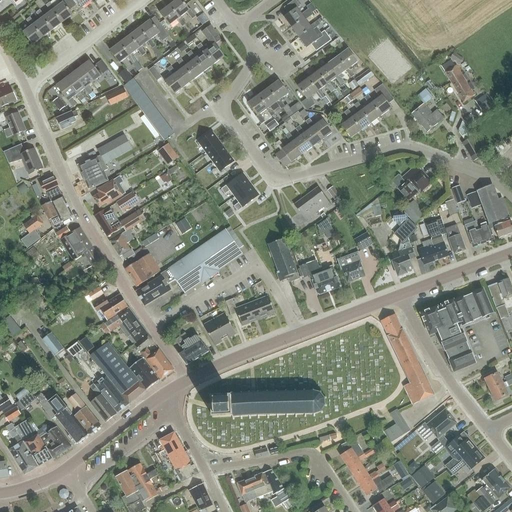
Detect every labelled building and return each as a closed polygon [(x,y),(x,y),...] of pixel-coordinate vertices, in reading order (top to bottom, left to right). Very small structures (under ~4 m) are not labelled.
[(69,11),(74,7),(68,0),(66,0),(64,2),(62,0),(57,0),(60,4),(54,9),(53,10),(62,23),(72,15),(69,11)] [(179,18),(180,17),(186,12),(192,19),(196,16),(190,9),(189,10),(181,0),(176,0),(169,5),(179,18)] [(301,14),(296,8),(300,6),(295,0),(293,0),(284,8),(288,14),(284,18),(291,28),(304,19),(305,20),(312,15),(309,11),(304,15),(303,13),(301,14)] [(53,10),(54,9),(49,2),(46,5),(51,12),(44,16),(43,17),(52,30),(62,23),(53,10)] [(186,24),(180,17),(179,18),(169,5),(159,13),(169,26),(177,20),(182,27),(186,24)] [(43,17),(44,16),(39,10),(36,13),(41,19),(34,24),(33,25),(42,38),(52,30),(43,17)] [(202,25),(208,21),(202,14),(196,18),(202,25)] [(33,25),(34,24),(29,17),(26,20),(31,27),(23,33),(32,45),(42,38),(33,25)] [(310,26),(305,20),(304,19),(291,28),(299,38),(311,28),(312,30),(316,27),(320,25),(318,23),(323,20),(321,18),(310,26)] [(150,20),(140,28),(149,40),(150,39),(157,35),(162,41),(165,38),(170,44),(168,45),(171,49),(176,45),(157,20),(152,23),(150,20)] [(192,20),(187,23),(192,32),(197,30),(192,20)] [(220,49),(216,44),(221,39),(211,25),(201,32),(206,39),(212,46),(205,51),(204,52),(214,64),(224,56),(218,50),(220,49)] [(321,33),(316,27),(312,30),(311,28),(299,38),(306,48),(311,45),(315,51),(331,40),(324,31),(321,33)] [(155,46),(150,39),(149,40),(140,28),(130,35),(139,48),(141,47),(147,42),(152,49),(151,49),(158,58),(163,55),(156,45),(155,46)] [(193,34),(184,41),(187,45),(196,38),(193,34)] [(146,53),(141,47),(139,48),(130,35),(120,43),(129,55),(131,54),(137,50),(142,56),(146,53)] [(136,61),(131,54),(129,55),(120,43),(110,51),(119,63),(127,57),(132,64),(136,61)] [(187,48),(183,43),(177,48),(180,53),(187,48)] [(204,52),(205,51),(200,44),(196,47),(200,51),(194,56),(195,58),(194,59),(204,72),(214,64),(204,52)] [(352,69),(351,67),(357,62),(348,49),(337,57),(347,70),(345,71),(350,78),(354,75),(350,70),(352,69)] [(195,58),(194,56),(190,51),(186,54),(192,61),(186,66),(184,67),(194,79),(204,72),(194,59),(195,58)] [(450,58),(459,64),(462,59),(454,53),(450,58)] [(341,74),(345,71),(347,70),(337,57),(327,64),(337,77),(335,78),(340,85),(342,84),(344,83),(341,79),(343,77),(341,74)] [(184,67),(186,66),(180,59),(177,62),(182,69),(176,73),(174,74),(184,87),(194,79),(184,67)] [(95,65),(102,74),(108,70),(101,60),(95,65)] [(444,73),(451,83),(462,76),(456,65),(454,66),(451,60),(441,67),(445,73),(444,73)] [(103,90),(100,86),(96,80),(101,76),(89,61),(81,67),(92,83),(95,87),(100,93),(103,90)] [(329,83),(335,78),(337,77),(327,64),(317,72),(327,84),(325,85),(330,93),(332,92),(334,90),(329,83)] [(156,81),(161,78),(153,66),(148,70),(156,81)] [(174,74),(176,73),(170,66),(167,69),(172,76),(164,82),(174,94),(184,87),(174,74)] [(88,86),(92,83),(81,67),(73,73),(84,89),(89,95),(92,92),(91,90),(88,86)] [(125,83),(132,79),(125,69),(118,74),(125,83)] [(319,90),(325,85),(327,84),(317,72),(307,79),(317,92),(315,93),(319,98),(320,100),(322,99),(326,105),(329,102),(325,97),(324,97),(319,90)] [(79,92),(84,89),(73,73),(64,80),(76,95),(80,101),(84,99),(79,92)] [(462,76),(451,83),(463,103),(475,95),(471,90),(474,89),(470,83),(470,82),(467,84),(466,81),(468,79),(465,75),(463,76),(462,76)] [(354,80),(359,86),(363,83),(358,77),(354,80)] [(127,91),(137,84),(133,79),(123,86),(127,91)] [(317,99),(319,98),(315,93),(317,92),(307,79),(297,86),(306,99),(301,103),(307,110),(314,104),(309,97),(311,96),(313,100),(315,100),(317,99)] [(71,98),(76,95),(64,80),(56,86),(72,107),(76,105),(71,98)] [(358,86),(354,80),(348,84),(352,90),(358,86)] [(277,101),(276,102),(281,109),(282,108),(285,106),(280,99),(287,93),(278,81),(268,88),(277,101)] [(131,96),(140,89),(137,84),(127,91),(131,96)] [(381,116),(391,108),(388,104),(394,100),(382,84),(374,90),(379,98),(373,102),(371,103),(381,116)] [(0,107),(16,101),(10,87),(0,91),(0,107)] [(362,90),(366,96),(370,93),(366,87),(362,90)] [(128,98),(123,88),(106,96),(110,106),(128,98)] [(270,107),(276,102),(277,101),(268,88),(258,96),(267,108),(266,109),(271,117),(275,114),(270,107)] [(353,100),(363,93),(359,88),(350,95),(353,100)] [(134,101),(144,94),(140,89),(131,96),(134,101)] [(424,104),(424,105),(433,98),(425,89),(417,96),(424,104)] [(334,90),(332,92),(338,100),(341,98),(340,96),(336,90),(334,90)] [(138,106),(148,99),(144,94),(134,101),(138,106)] [(492,103),(486,94),(475,101),(481,111),(492,103)] [(348,105),(353,101),(349,95),(344,99),(348,105)] [(371,103),(373,102),(368,95),(364,98),(369,105),(363,110),(361,111),(371,123),(381,116),(371,103)] [(259,114),(266,109),(267,108),(258,96),(248,103),(257,116),(255,117),(261,124),(265,121),(259,114)] [(52,102),(60,111),(65,107),(57,98),(52,102)] [(152,104),(151,103),(148,99),(138,106),(142,111),(152,104)] [(361,111),(363,110),(357,102),(354,105),(359,112),(353,117),(351,118),(361,131),(371,123),(361,111)] [(146,116),(155,109),(152,104),(142,111),(146,116)] [(411,114),(426,132),(435,125),(436,125),(444,118),(437,110),(432,114),(424,105),(424,104),(411,114)] [(285,106),(282,108),(289,117),(292,115),(289,109),(286,105),(285,106)] [(150,121),(159,114),(155,109),(146,116),(150,121)] [(304,110),(299,113),(301,116),(303,118),(307,115),(304,110)] [(351,118),(353,117),(347,110),(344,113),(349,120),(341,125),(350,138),(361,131),(351,118)] [(73,117),(77,115),(75,111),(71,113),(71,112),(57,119),(62,129),(71,125),(70,123),(75,121),(73,117)] [(293,121),(301,116),(299,113),(298,112),(290,118),(293,121)] [(13,136),(25,130),(18,113),(6,118),(13,136)] [(139,125),(133,114),(128,117),(134,127),(139,125)] [(153,126),(163,119),(159,114),(150,121),(153,126)] [(283,122),(288,118),(285,114),(280,118),(283,122)] [(463,119),(468,127),(475,122),(470,115),(463,119)] [(157,131),(167,124),(163,119),(153,126),(157,131)] [(321,140),(332,133),(322,120),(314,126),(309,119),(305,121),(311,128),(312,127),(321,140)] [(274,120),(265,126),(269,132),(279,125),(274,120)] [(161,136),(170,129),(167,124),(157,131),(161,136)] [(458,130),(465,140),(473,136),(466,125),(458,130)] [(312,127),(311,128),(304,133),(299,126),(295,129),(300,136),(302,135),(311,147),(321,140),(312,127)] [(289,133),(285,128),(282,130),(286,135),(285,136),(290,143),(292,142),(301,155),(311,147),(302,135),(300,136),(294,140),(289,133)] [(164,141),(174,134),(170,129),(161,136),(164,141)] [(212,132),(198,143),(205,153),(219,142),(212,132)] [(108,169),(105,164),(132,149),(124,135),(97,150),(101,157),(97,159),(96,157),(78,166),(89,189),(107,181),(104,172),(108,169)] [(473,162),(482,156),(471,137),(462,143),(473,162)] [(292,142),(290,143),(284,148),(279,140),(275,143),(281,151),(275,155),(284,167),(291,162),(301,155),(292,142)] [(219,142),(205,153),(212,162),(227,152),(219,142)] [(168,143),(157,152),(162,159),(165,157),(170,164),(178,158),(168,143)] [(43,169),(34,149),(25,153),(21,144),(3,152),(8,163),(22,160),(29,175),(43,169)] [(227,152),(212,162),(220,172),(234,162),(227,152)] [(170,164),(165,157),(162,159),(167,166),(170,164)] [(420,193),(431,182),(416,165),(405,175),(405,176),(402,179),(398,175),(391,181),(398,189),(408,201),(419,191),(420,193)] [(168,173),(160,177),(163,182),(168,183),(172,180),(169,176),(175,173),(172,168),(167,171),(168,173)] [(226,185),(221,189),(224,195),(230,191),(234,197),(251,184),(242,173),(226,185)] [(44,192),(58,186),(54,176),(39,182),(44,192)] [(99,193),(93,197),(99,208),(106,203),(107,205),(122,196),(125,194),(119,185),(122,183),(119,177),(113,181),(113,180),(97,190),(99,193)] [(28,191),(23,182),(16,187),(22,195),(28,191)] [(238,203),(233,206),(237,212),(242,208),(259,196),(251,184),(234,197),(238,203)] [(340,196),(332,186),(327,190),(334,200),(340,196)] [(464,201),(459,186),(451,189),(457,204),(464,201)] [(498,200),(495,193),(490,186),(477,191),(488,223),(490,229),(494,227),(498,238),(511,232),(511,225),(502,198),(498,200)] [(51,219),(54,226),(73,216),(63,195),(62,195),(58,187),(46,193),(50,202),(41,206),(48,220),(51,219)] [(326,209),(331,206),(318,187),(306,196),(317,212),(325,207),(326,209)] [(481,205),(476,192),(466,196),(469,202),(473,200),(476,207),(481,205)] [(138,202),(132,193),(116,203),(122,212),(138,202)] [(310,218),(317,212),(306,196),(294,205),(307,223),(312,220),(310,218)] [(421,210),(413,200),(402,210),(414,224),(423,216),(419,211),(421,210)] [(445,204),(450,216),(458,213),(453,200),(445,203),(445,204)] [(428,201),(423,205),(428,211),(433,206),(428,201)] [(371,206),(374,217),(382,215),(379,204),(371,206)] [(107,237),(121,228),(109,208),(94,217),(107,237)] [(230,208),(224,213),(228,218),(234,214),(230,208)] [(134,239),(130,234),(132,232),(130,229),(145,219),(139,210),(119,223),(125,232),(122,234),(122,235),(110,242),(119,256),(130,250),(126,244),(134,239)] [(401,211),(392,218),(396,222),(404,216),(401,211)] [(40,239),(34,230),(42,224),(35,213),(31,217),(32,219),(24,225),(30,233),(20,240),(27,249),(40,239)] [(401,258),(392,261),(397,275),(399,276),(405,274),(411,270),(413,269),(411,263),(410,260),(415,258),(411,245),(410,245),(407,238),(417,228),(408,220),(404,216),(396,222),(400,228),(396,233),(402,238),(404,241),(401,252),(399,253),(401,258)] [(327,218),(315,226),(319,234),(323,233),(331,230),(327,218)] [(191,229),(184,219),(175,225),(181,235),(191,229)] [(443,238),(442,235),(446,234),(441,219),(437,220),(426,224),(431,240),(438,260),(448,256),(442,240),(441,239),(443,238)] [(475,221),(464,225),(472,247),(483,243),(478,228),(475,221)] [(483,243),(494,240),(488,224),(478,228),(483,243)] [(454,254),(465,250),(456,225),(445,229),(454,254)] [(242,253),(239,249),(243,246),(230,226),(225,229),(167,269),(168,269),(173,277),(183,292),(200,281),(202,282),(217,272),(216,270),(242,253)] [(66,227),(56,233),(60,240),(70,233),(66,227)] [(92,266),(101,261),(80,228),(61,241),(73,260),(83,253),(92,266)] [(333,236),(331,230),(323,233),(325,239),(333,236)] [(373,244),(366,232),(353,240),(360,252),(373,244)] [(415,235),(409,237),(411,243),(417,241),(415,235)] [(142,242),(146,247),(150,244),(147,239),(142,242)] [(283,239),(268,244),(271,252),(269,253),(271,258),(273,258),(278,271),(276,272),(280,282),(288,279),(289,282),(299,278),(297,272),(296,272),(283,239)] [(424,265),(438,260),(431,240),(422,243),(423,247),(418,249),(424,265)] [(40,255),(33,247),(14,262),(21,270),(40,255)] [(131,249),(122,255),(126,260),(135,255),(133,253),(131,249)] [(364,276),(359,263),(361,262),(361,263),(362,262),(358,251),(357,252),(358,253),(338,261),(337,259),(336,259),(341,270),(341,269),(342,269),(347,282),(364,276)] [(125,269),(136,287),(160,271),(149,254),(125,269)] [(316,260),(299,266),(300,269),(303,276),(303,278),(310,275),(316,293),(320,295),(338,288),(339,285),(333,269),(332,266),(328,267),(322,269),(320,267),(318,267),(316,260)] [(72,268),(69,263),(62,267),(65,272),(72,268)] [(165,282),(173,277),(168,269),(160,274),(161,275),(135,292),(144,306),(170,289),(165,282)] [(511,286),(509,279),(497,283),(498,283),(488,287),(496,309),(497,309),(506,332),(511,329),(511,286)] [(103,294),(99,287),(88,294),(92,301),(103,294)] [(492,313),(482,289),(453,301),(453,300),(420,314),(429,335),(437,332),(454,372),(475,363),(461,330),(460,331),(457,324),(461,322),(462,326),(492,313)] [(31,310),(43,301),(38,294),(25,302),(31,310)] [(108,321),(128,308),(120,295),(107,303),(105,298),(93,306),(97,312),(100,310),(108,321)] [(257,301),(263,317),(274,313),(268,296),(257,301)] [(246,305),(236,309),(232,299),(226,302),(231,315),(237,313),(242,326),(253,322),(246,305)] [(253,322),(263,317),(257,301),(246,305),(253,322)] [(133,344),(147,334),(128,308),(105,324),(110,332),(118,325),(133,344)] [(228,338),(235,334),(224,314),(214,320),(223,336),(226,334),(228,338)] [(403,370),(418,363),(402,329),(402,330),(395,315),(381,322),(388,336),(387,337),(401,366),(403,370)] [(219,338),(223,336),(214,320),(203,325),(214,345),(222,342),(219,338)] [(42,340),(54,356),(64,349),(52,333),(42,340)] [(186,366),(208,352),(201,341),(198,336),(196,335),(195,334),(189,338),(185,333),(175,340),(181,348),(182,347),(185,351),(179,355),(186,366)] [(146,348),(153,342),(147,334),(134,345),(143,357),(160,380),(174,370),(159,350),(151,355),(146,348)] [(21,341),(17,344),(23,352),(27,349),(21,341)] [(146,390),(128,368),(107,342),(90,355),(129,404),(146,390)] [(76,343),(67,350),(72,357),(82,350),(76,343)] [(142,359),(143,357),(134,345),(129,348),(139,361),(129,368),(146,390),(159,381),(142,359)] [(28,350),(24,353),(38,370),(41,367),(28,350)] [(511,360),(510,356),(499,362),(502,368),(511,363),(511,360)] [(424,376),(421,368),(418,363),(403,370),(405,376),(406,375),(410,383),(406,385),(406,386),(402,388),(404,393),(406,392),(412,404),(414,403),(414,404),(433,395),(427,382),(429,381),(426,375),(424,376)] [(117,413),(129,404),(102,371),(91,380),(117,413)] [(503,384),(497,373),(484,379),(489,390),(503,384)] [(62,387),(67,383),(63,378),(58,382),(62,387)] [(505,388),(511,384),(511,378),(511,379),(506,382),(503,384),(489,390),(495,401),(508,395),(505,388)] [(116,414),(95,388),(92,384),(89,387),(92,390),(97,398),(90,403),(105,422),(116,414)] [(232,420),(313,417),(321,413),(324,407),(325,401),(320,392),(318,391),(313,389),(231,392),(231,396),(211,397),(212,417),(232,416),(232,420)] [(35,400),(30,393),(19,401),(24,409),(35,400)] [(67,400),(78,413),(74,416),(89,435),(101,426),(85,407),(75,394),(67,400)] [(0,395),(0,411),(12,405),(6,396),(2,399),(0,395)] [(77,444),(88,436),(57,396),(43,407),(52,419),(55,416),(77,444)] [(21,415),(16,407),(3,414),(8,422),(21,415)] [(389,414),(396,425),(403,420),(398,411),(397,409),(389,414)] [(449,415),(448,417),(443,411),(418,432),(425,440),(433,433),(437,439),(456,423),(449,415)] [(37,434),(27,420),(15,428),(14,429),(24,445),(25,445),(39,467),(52,459),(37,434)] [(403,420),(396,425),(383,432),(390,443),(410,431),(403,420)] [(14,429),(15,428),(11,423),(5,427),(8,432),(12,438),(14,437),(18,444),(9,450),(24,475),(38,467),(24,445),(14,429)] [(72,447),(56,427),(45,434),(41,428),(38,430),(36,427),(34,428),(35,431),(37,434),(52,459),(72,447)] [(181,482),(198,474),(186,452),(184,453),(174,432),(159,440),(175,468),(174,469),(181,482)] [(320,442),(330,439),(330,440),(337,438),(336,433),(329,435),(319,438),(320,442)] [(476,449),(467,439),(464,442),(459,436),(449,444),(446,447),(451,453),(455,450),(459,456),(455,459),(454,458),(445,466),(448,470),(451,467),(452,469),(476,449)] [(446,447),(449,444),(443,438),(431,448),(436,454),(446,447)] [(364,454),(362,451),(354,439),(341,445),(344,453),(340,456),(346,465),(364,454)] [(256,458),(268,455),(266,449),(254,452),(256,458)] [(359,462),(366,457),(366,458),(374,453),(371,449),(364,454),(346,465),(353,475),(363,468),(359,462)] [(484,459),(476,449),(452,469),(451,467),(448,470),(453,476),(462,468),(467,473),(484,459)] [(393,465),(401,479),(408,475),(400,461),(393,465)] [(408,467),(413,474),(419,468),(414,462),(408,467)] [(360,486),(378,475),(386,470),(382,463),(376,467),(378,470),(376,472),(375,472),(369,476),(364,470),(354,477),(360,486)] [(155,469),(146,474),(140,464),(116,477),(126,496),(122,498),(129,511),(139,511),(145,509),(142,502),(145,500),(146,502),(157,495),(149,480),(158,475),(155,469)] [(430,481),(420,469),(411,477),(421,489),(430,481)] [(473,503),(475,502),(502,479),(494,469),(481,480),(486,485),(483,488),(482,487),(476,492),(474,489),(467,495),(473,503)] [(284,488),(283,488),(271,470),(262,474),(249,479),(257,498),(272,492),(273,495),(275,494),(281,503),(282,503),(284,506),(292,500),(284,488)] [(390,476),(381,481),(378,475),(360,486),(366,496),(371,493),(373,496),(382,491),(383,492),(386,491),(385,489),(395,483),(390,476)] [(399,484),(404,491),(414,484),(409,477),(399,484)] [(245,503),(257,498),(249,479),(237,484),(245,503)] [(498,499),(511,489),(502,479),(475,502),(473,503),(472,504),(479,511),(482,511),(495,502),(491,498),(494,495),(498,499)] [(430,483),(420,490),(432,504),(442,497),(430,483)] [(193,500),(207,495),(203,484),(188,491),(193,500)] [(206,511),(205,508),(212,505),(207,495),(193,500),(199,511),(206,511)] [(431,511),(453,511),(457,509),(447,496),(429,510),(431,511)] [(511,511),(511,499),(511,498),(494,511),(506,511),(509,510),(510,511),(511,511)] [(376,511),(384,511),(396,505),(394,501),(388,506),(383,499),(373,506),(376,511)]
